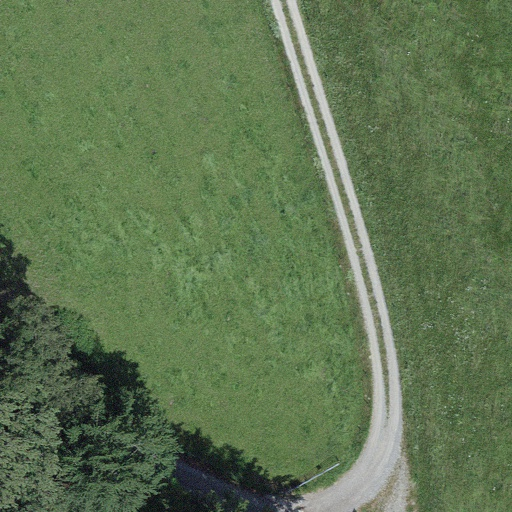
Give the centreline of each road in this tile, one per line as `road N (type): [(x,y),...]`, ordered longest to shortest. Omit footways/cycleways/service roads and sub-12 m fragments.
road 1 (unclassified): [(319,511),(371,471),(387,400),(378,324),(292,0)]
road 2 (unclassified): [(0,371),(255,511)]
